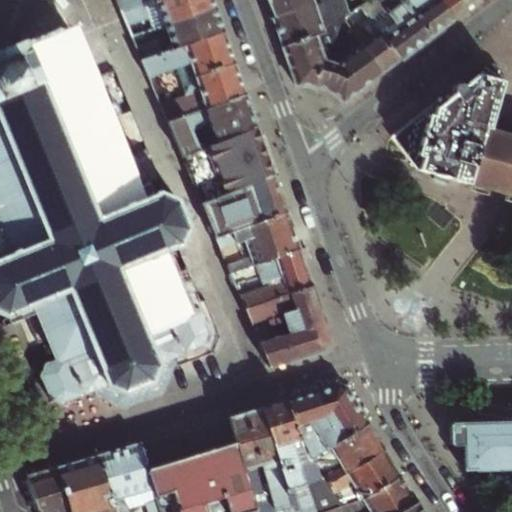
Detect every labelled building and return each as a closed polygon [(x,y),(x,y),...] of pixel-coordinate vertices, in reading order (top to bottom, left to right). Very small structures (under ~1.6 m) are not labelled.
[(116,0),(121,13),(160,0),(116,0)] [(153,30),(217,9),(213,0),(160,0),(121,13),(128,27),(150,20),(153,30)] [(330,1),(329,0),(267,0),(271,6),(275,18),(276,18),(330,1)] [(329,0),(330,1),(276,18),(275,18),(272,19),(279,36),(283,48),(320,35),(343,20),(345,19),(351,15),(347,7),(345,0),(329,0)] [(373,0),(362,8),(400,62),(416,50),(430,39),(401,0),(373,0)] [(401,0),(430,39),(443,30),(455,21),(439,0),(401,0)] [(439,0),(455,21),(468,11),(480,2),(479,0),(439,0)] [(348,24),(353,31),(383,75),(393,67),(400,62),(362,8),(351,15),(345,19),(348,24)] [(134,45),(141,62),(224,32),(221,21),(217,9),(153,30),(156,39),(143,45),(142,42),(134,45)] [(320,35),(283,48),(297,88),(303,87),(314,87),(327,57),(341,24),(343,20),(320,35)] [(327,57),(314,87),(316,86),(327,91),(330,92),(345,103),(383,75),(353,31),(337,41),(347,57),(342,60),(340,63),(327,57)] [(189,64),(194,78),(236,64),(230,48),(224,32),(141,62),(148,79),(189,64)] [(38,344),(47,341),(52,352),(56,362),(46,366),(41,378),(52,403),(63,405),(97,392),(99,398),(124,408),(163,392),(175,366),(172,360),(204,347),(211,336),(200,311),(188,306),(186,308),(163,253),(181,246),(188,226),(175,196),(159,189),(132,200),(129,192),(131,191),(128,182),(125,184),(80,76),(91,72),(78,40),(74,42),(72,38),(66,40),(62,33),(28,48),(24,39),(0,48),(0,227),(3,234),(1,235),(4,244),(6,243),(10,251),(0,254),(0,314),(7,318),(25,311),(38,344)] [(511,140),(495,136),(509,87),(510,79),(507,70),(502,64),(494,63),(487,65),(396,141),(397,142),(421,175),(440,180),(438,189),(446,191),(452,193),(455,184),(495,195),(511,200),(511,140)] [(166,123),(245,94),(241,79),(236,64),(194,78),(179,83),(186,103),(162,111),(166,123)] [(181,158),(256,126),(251,111),(245,94),(166,123),(181,158)] [(221,175),(267,156),(262,142),(256,126),(181,158),(189,178),(202,174),(201,170),(221,175)] [(201,205),(274,176),(270,166),(267,156),(221,175),(224,185),(210,191),(202,174),(189,178),(201,205)] [(229,275),(299,250),(297,244),(292,231),(285,209),(281,196),(274,176),(201,205),(229,275)] [(243,308),(312,286),(309,278),(299,250),(229,275),(243,308)] [(312,286),(243,308),(266,366),(328,349),(331,344),(322,318),(314,294),(312,286)] [(296,398),(286,401),(312,461),(317,457),(330,449),(368,424),(359,409),(349,392),(333,387),(296,398)] [(312,461),(286,401),(272,405),(262,408),(281,470),(283,476),(290,500),(293,511),(315,511),(308,488),(303,485),(299,468),(313,463),(312,461)] [(281,470),(262,408),(245,413),(229,418),(236,443),(247,480),(263,475),(281,470)] [(511,422),(450,425),(450,445),(463,445),(464,473),(475,473),(475,471),(511,469),(511,422)] [(378,439),(368,424),(330,449),(340,464),(321,476),(327,486),(385,451),(378,439)] [(214,449),(173,462),(147,470),(156,501),(172,496),(177,511),(257,511),(256,510),(247,480),(236,443),(214,449)] [(159,511),(156,501),(147,470),(139,445),(118,451),(98,457),(114,511),(128,511),(145,505),(147,511),(159,511)] [(385,451),(327,486),(331,493),(342,487),(346,493),(335,500),(339,505),(362,496),(402,478),(395,466),(385,451)] [(114,511),(98,457),(79,463),(57,469),(69,511),(114,511)] [(317,457),(312,461),(313,463),(315,466),(320,463),(317,457)] [(69,511),(57,469),(43,474),(27,478),(37,511),(69,511)] [(283,476),(281,470),(263,475),(265,482),(283,476)] [(411,492),(402,478),(362,496),(339,505),(320,511),(359,511),(368,509),(369,511),(396,511),(417,502),(411,492)] [(293,511),(290,500),(256,510),(257,511),(293,511)] [(423,511),(417,502),(396,511),(423,511)]
